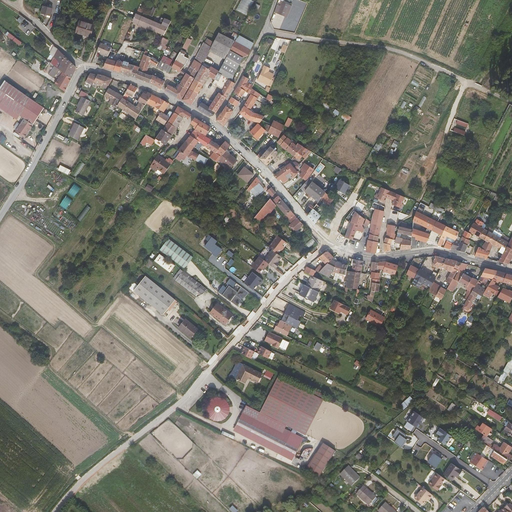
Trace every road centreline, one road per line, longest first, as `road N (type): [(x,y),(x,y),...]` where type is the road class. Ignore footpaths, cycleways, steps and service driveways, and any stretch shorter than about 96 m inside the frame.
road 1 (residential): [(325,242),(211,123),(146,85),(88,67),(0,215)]
road 2 (track): [(511,100),(403,51),(263,30)]
road 3 (unclassified): [(207,371),(56,511)]
road 4 (residential): [(511,270),(432,249),(379,257),(325,242)]
road 5 (residential): [(325,242),(207,371)]
road 6 (track): [(465,80),(419,200)]
